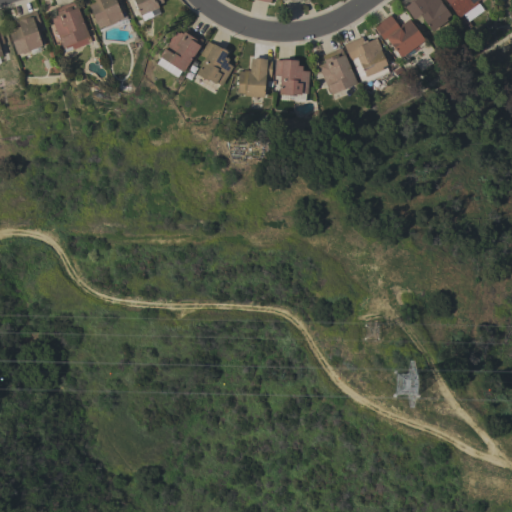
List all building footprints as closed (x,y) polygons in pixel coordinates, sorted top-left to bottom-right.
[(117,0),(115,1),(121,16),(125,14),(128,23),(118,27),(112,26),(99,32),(87,5),(94,2),(92,0),(117,0)] [(156,8),(158,13),(151,16),(149,11),(139,15),(132,0),(161,0),(162,2),(156,5),(157,7),(156,8)] [(438,0),(449,15),(444,18),(446,20),(430,31),(418,15),(412,19),(401,4),(406,0),(438,0)] [(481,10),(466,21),(461,14),(457,17),(444,0),(476,0),(475,1),(476,3),(481,10)] [(85,31),(88,30),(92,40),(95,39),(98,47),(95,48),(85,44),(72,49),(70,46),(61,50),(60,45),(61,45),(50,19),(54,17),(53,16),(57,15),(54,8),(67,3),(67,4),(73,2),(75,7),(76,7),(85,31)] [(40,27),(36,29),(41,45),(29,50),(29,51),(21,54),(21,52),(16,54),(8,30),(8,29),(16,26),(16,27),(18,26),(15,17),(35,10),(40,27)] [(397,26),(407,19),(423,39),(421,40),(423,43),(418,46),(417,44),(399,57),(385,38),(382,40),(372,26),(388,14),(397,26)] [(176,77),(155,63),(159,57),(158,56),(174,31),(178,33),(179,32),(182,34),(185,28),(197,36),(197,37),(201,39),(198,44),(199,45),(182,72),(180,71),(178,75),(176,77)] [(383,56),(382,57),(385,65),(384,65),(387,72),(360,83),(350,60),(349,60),(342,44),(360,37),(363,43),(375,38),(383,56)] [(213,93),(192,81),(196,75),(194,74),(204,57),(198,54),(206,41),(211,44),(212,43),(226,51),(224,56),(228,59),(225,62),(232,66),(220,86),(218,84),(213,93)] [(329,94),(316,65),(323,62),(322,60),(323,59),(322,55),(340,47),(355,83),(329,94)] [(242,96),(243,93),(236,93),(237,71),(242,71),(242,70),(248,70),(249,58),(253,58),(253,57),(262,58),(262,59),(265,59),(265,60),(270,61),(269,77),(264,77),(263,97),(242,96)] [(304,101),(294,101),(294,98),(287,98),(287,100),(278,100),(278,94),(279,77),(275,77),(275,75),(273,75),(274,59),(280,60),(280,59),(297,60),(296,65),(301,66),(301,70),(308,71),(306,93),(304,93),(304,101)]
